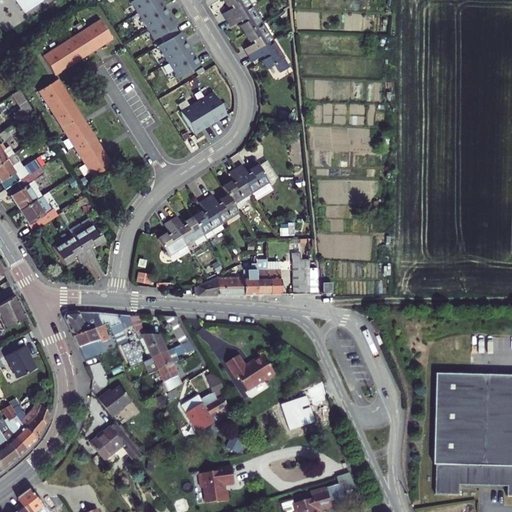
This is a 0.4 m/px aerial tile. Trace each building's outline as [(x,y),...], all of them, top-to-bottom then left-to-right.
[(16,0),(27,15),(44,3),(41,0),(48,0),(49,0),(16,0)] [(137,0),(133,3),(156,41),(162,37),(166,43),(160,47),(180,79),(203,65),(197,56),(186,38),(183,33),(181,34),(177,27),(179,26),(175,20),(168,8),(162,0),(137,0)] [(225,13),(229,20),(253,5),(259,1),(258,0),(226,0),(230,6),(233,5),(235,7),(225,13)] [(264,22),(253,5),(229,20),(233,26),(243,20),(244,23),(242,25),(247,33),(264,22)] [(76,37),(61,46),(47,55),(57,73),(67,67),(72,64),(79,60),(87,56),(94,52),(101,47),(108,43),(116,38),(105,20),(90,29),(76,37)] [(247,48),(251,55),(275,40),(264,22),(247,33),(252,41),(255,40),(257,42),(254,44),(247,48)] [(286,57),(275,40),(251,55),(255,61),(262,57),(265,55),(266,58),(264,60),(269,68),(286,57)] [(99,141),(96,136),(89,125),(87,122),(82,113),(78,107),(73,99),(70,93),(64,84),(60,78),(42,89),(52,104),(60,118),(69,133),(78,147),(87,162),(95,176),(113,165),(109,158),(105,151),(99,141)] [(20,89),(13,93),(25,112),(31,108),(20,89)] [(215,93),(183,113),(197,135),(204,131),(216,123),(229,116),(215,93)] [(0,123),(0,133),(13,125),(0,104),(0,120),(1,122),(0,123)] [(13,125),(0,133),(3,138),(10,134),(16,144),(23,140),(13,125)] [(0,163),(8,158),(16,153),(12,146),(3,151),(0,146),(0,163)] [(31,174),(40,168),(28,149),(22,153),(28,164),(26,166),(31,174)] [(0,163),(0,178),(7,190),(16,183),(22,180),(8,158),(0,163)] [(261,167),(272,184),(280,179),(270,162),(261,167)] [(246,167),(239,171),(254,195),(272,184),(261,167),(253,172),(254,175),(252,177),(250,174),(246,167)] [(21,211),(45,196),(35,182),(45,176),(40,168),(31,174),(22,180),(16,183),(20,190),(11,195),(21,211)] [(237,206),(254,195),(239,171),(233,175),(239,185),(236,186),(234,184),(226,189),(230,196),(237,206)] [(45,196),(21,211),(35,233),(60,217),(56,210),(54,211),(45,196)] [(215,196),(208,200),(224,224),(241,213),(237,206),(230,196),(222,201),(224,204),(221,206),(219,203),(215,196)] [(206,235),(224,224),(208,200),(202,204),(208,214),(205,215),(204,213),(195,218),(206,235)] [(180,218),(174,222),(189,246),(206,235),(195,218),(187,223),(189,226),(186,227),(184,225),(180,218)] [(171,257),(189,246),(174,222),(167,226),(173,235),(170,237),(169,234),(160,240),(171,257)] [(296,222),(281,222),(281,234),(296,234),(296,222)] [(95,225),(76,238),(91,261),(98,257),(92,248),(95,246),(96,249),(106,243),(95,225)] [(76,238),(56,250),(67,267),(77,261),(75,259),(78,257),(84,266),(91,261),(76,238)] [(256,256),(259,254),(243,255),(238,255),(243,265),(256,256)] [(246,278),(247,294),(259,294),(259,270),(259,258),(257,259),(256,256),(243,265),(246,270),(246,271),(246,278)] [(272,277),(268,270),(266,270),(259,270),(259,294),(272,294),(272,277)] [(281,294),(284,294),(283,270),(268,270),(272,277),(272,294),(281,294)] [(139,272),(137,281),(145,282),(147,273),(139,272)] [(220,295),(220,278),(218,278),(201,287),(201,290),(198,290),(198,294),(220,295)] [(240,294),(247,294),(246,278),(220,278),(220,295),(240,294)] [(302,293),(311,293),(311,279),(302,279),(302,293)] [(311,279),(311,293),(321,293),(319,279),(311,279)] [(336,283),(326,283),(326,293),(335,293),(336,283)] [(0,317),(19,307),(12,294),(0,301),(0,317)] [(19,307),(0,317),(0,325),(2,329),(24,317),(19,307)] [(149,359),(128,314),(108,312),(98,312),(72,315),(66,316),(65,317),(64,318),(63,319),(63,320),(64,321),(74,341),(94,333),(106,327),(108,330),(126,371),(128,375),(146,362),(149,359)] [(128,314),(149,359),(152,358),(168,349),(161,334),(148,334),(139,314),(128,314)] [(371,327),(376,324),(370,314),(366,317),(371,327)] [(163,315),(178,344),(189,339),(178,321),(178,316),(163,315)] [(94,333),(74,341),(85,364),(103,355),(99,346),(107,343),(103,332),(108,330),(106,327),(94,333)] [(174,363),(180,360),(178,355),(187,351),(187,352),(195,348),(189,339),(178,344),(168,349),(152,358),(159,371),(174,363)] [(23,341),(4,351),(16,373),(34,363),(27,349),(28,349),(23,341)] [(153,374),(159,371),(152,358),(149,359),(146,362),(153,374)] [(238,376),(249,393),(267,382),(268,384),(277,378),(265,358),(252,366),(253,367),(248,370),(240,358),(228,366),(235,378),(238,376)] [(164,381),(160,383),(164,391),(183,380),(174,363),(159,371),(164,381)] [(207,376),(209,381),(216,376),(214,372),(207,376)] [(219,381),(216,376),(209,381),(214,392),(201,399),(205,406),(199,409),(209,426),(210,425),(215,422),(233,412),(225,396),(226,395),(219,381)] [(511,378),(436,377),(435,469),(437,469),(437,499),(461,499),(461,489),(509,490),(509,500),(511,499),(511,378)] [(98,405),(112,422),(132,407),(121,392),(107,402),(105,400),(98,405)] [(199,432),(209,426),(199,409),(205,406),(201,399),(200,398),(184,407),(199,432)] [(17,415),(10,403),(0,409),(7,421),(17,415)] [(43,422),(46,415),(41,406),(36,412),(33,410),(25,419),(23,416),(19,418),(21,421),(24,426),(34,438),(37,434),(43,422)] [(24,426),(13,436),(24,448),(31,442),(34,438),(24,426)] [(7,442),(17,455),(24,448),(13,436),(8,428),(0,433),(4,438),(7,442)] [(142,462),(116,428),(90,448),(104,466),(116,457),(120,464),(126,459),(134,469),(136,467),(142,462)] [(233,432),(227,445),(243,452),(249,439),(233,432)] [(0,467),(17,455),(7,442),(0,447),(0,467)] [(201,487),(202,502),(213,501),(213,502),(226,501),(225,490),(222,491),(222,485),(232,484),(230,467),(215,469),(215,471),(196,473),(197,488),(201,487)] [(342,483),(327,487),(330,497),(345,493),(342,483)] [(316,511),(319,511),(333,507),(328,492),(312,497),(312,499),(294,504),(296,511),(316,511)] [(16,503),(20,508),(22,511),(43,511),(38,504),(29,493),(16,503)]
